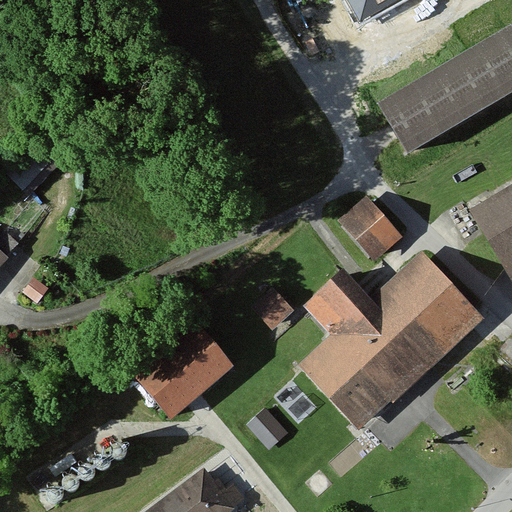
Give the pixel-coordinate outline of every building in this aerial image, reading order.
[(346,0),(359,22),(400,0),(346,0)] [(511,28),(382,104),(412,155),(511,96),(511,28)] [(511,188),(474,211),(511,275),(511,188)] [(366,197),(339,219),(374,259),(400,237),(366,197)] [(0,264),(21,241),(8,229),(0,237),(0,264)] [(347,268),(305,308),(329,333),(294,366),(363,438),(487,321),(421,251),(374,296),(347,268)] [(252,306),(272,328),(292,311),(272,288),(252,306)] [(199,325),(136,377),(170,417),(233,365),(199,325)] [(265,410),(248,425),(268,448),(285,432),(265,410)] [(202,472),(151,511),(224,511),(236,502),(219,480),(212,485),(202,472)]
